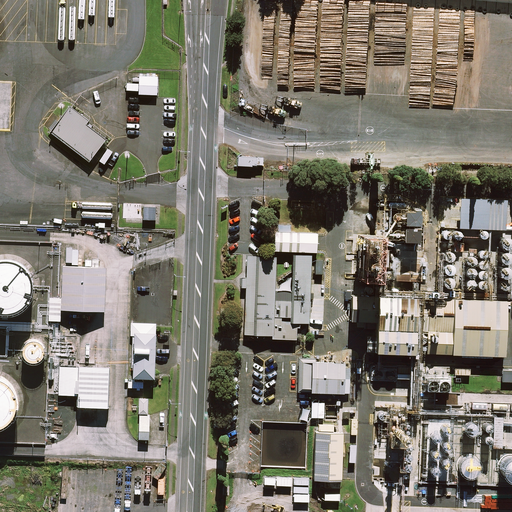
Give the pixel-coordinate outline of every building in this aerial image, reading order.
[(157,77),(138,76),(138,94),(156,95),(157,77)] [(110,133),(67,102),(50,124),(93,156),(110,133)] [(262,157),(237,156),(237,165),(262,165),(262,157)] [(502,195),(462,193),(461,223),(501,224),(502,195)] [(403,208),(403,203),(389,202),(388,233),(398,233),(398,237),(414,238),(415,208),(403,208)] [(140,219),(141,204),(123,203),(122,218),(140,219)] [(155,206),(142,205),(141,219),(154,220),(155,206)] [(318,230),(277,229),(276,245),(317,247),(318,230)] [(355,277),(372,277),(373,235),(356,235),(355,277)] [(507,246),(508,244),(508,242),(507,241),(506,239),(504,238),(502,238),(500,238),(499,239),(497,240),(496,242),(496,244),(496,246),(497,247),(498,249),(500,249),(502,250),(504,250),(505,249),(507,248),(507,246)] [(426,248),(399,247),(398,272),(425,273),(426,248)] [(277,254),(248,253),(245,330),(309,332),(312,252),(295,252),(293,298),(276,297),(277,254)] [(507,263),(507,261),(507,259),(506,257),(505,256),(503,255),(501,254),(499,255),(497,255),(496,257),(495,258),(495,260),(495,262),(496,264),(497,265),(499,266),(501,267),(502,266),(504,266),(506,264),(507,263)] [(0,314),(2,315),(5,316),(9,316),(12,316),(15,315),(18,315),(21,313),(24,312),(27,310),(29,308),(31,306),(33,304),(35,301),(37,298),(38,295),(39,292),(39,289),(39,286),(39,283),(39,279),(38,276),(37,273),(35,271),(33,268),(31,265),(29,263),(27,261),(24,260),(21,258),(18,257),(15,256),(12,256),(9,256),(5,256),(2,257),(0,257),(0,314)] [(104,261),(65,260),(63,303),(103,304),(104,261)] [(506,278),(507,276),(507,274),(506,272),(504,270),(503,269),(501,269),(499,269),(497,270),(495,271),(494,273),(494,275),(494,277),(495,279),(496,280),(498,281),(500,282),(502,282),(504,281),(506,279),(506,278)] [(400,295),(348,294),(347,324),(399,326),(400,295)] [(506,300),(419,297),(417,347),(504,350),(506,300)] [(412,330),(374,329),(373,350),(411,351),(412,330)] [(153,332),(131,331),(130,373),(151,374),(153,332)] [(46,340),(41,336),(38,336),(36,335),(33,335),(30,336),(27,337),(25,338),(23,340),(21,343),(20,345),(19,348),(18,351),(18,354),(19,357),(20,359),(22,362),(24,364),(26,366),(28,367),(31,368),(34,368),(37,368),(40,367),(42,366),(45,365),(47,363),(49,361),(50,358),(51,355),(51,352),(51,350),(51,347),(49,344),(48,342),(46,340)] [(347,358),(313,357),(312,387),(346,388),(347,358)] [(109,365),(77,364),(76,404),(108,405),(109,365)] [(447,367),(428,366),(427,374),(424,374),(424,388),(447,389),(447,367)] [(411,368),(397,367),(396,377),(410,378),(411,368)] [(511,381),(511,369),(501,369),(501,381),(511,381)] [(0,429),(2,429),(5,429),(8,427),(11,426),(13,424),(16,422),(18,420),(20,418),(22,415),(23,412),(25,409),(25,406),(26,403),(26,400),(26,397),(25,393),(25,390),(23,387),(22,385),(20,382),(18,379),(16,377),(13,375),(11,374),(8,372),(5,371),(2,370),(0,370),(0,429)] [(147,398),(139,398),(138,413),(147,413),(147,398)] [(147,438),(148,415),(139,414),(137,437),(147,438)] [(501,416),(493,416),(492,447),(500,447),(501,416)] [(475,428),(476,427),(475,425),(475,424),(474,423),(473,421),(471,421),(468,420),(466,420),(464,421),(463,422),(462,423),(461,425),(461,426),(461,428),(461,429),(462,430),(464,431),(466,432),(468,433),(470,433),(472,432),(474,431),(475,429),(475,428)] [(343,428),(315,427),(313,472),(342,473),(343,428)] [(478,469),(479,467),(479,464),(478,461),(476,459),(474,457),(472,456),(469,456),(466,456),(464,457),(461,459),(460,461),(459,463),(458,466),(458,468),(459,471),(461,473),(463,475),(465,476),(468,476),(471,476),(473,475),(475,474),(477,472),(478,469)] [(511,456),(508,457),(505,458),(502,460),(500,462),(499,465),(499,467),(499,470),(500,473),(501,475),(504,477),(507,478),(510,479),(511,478),(511,456)]
